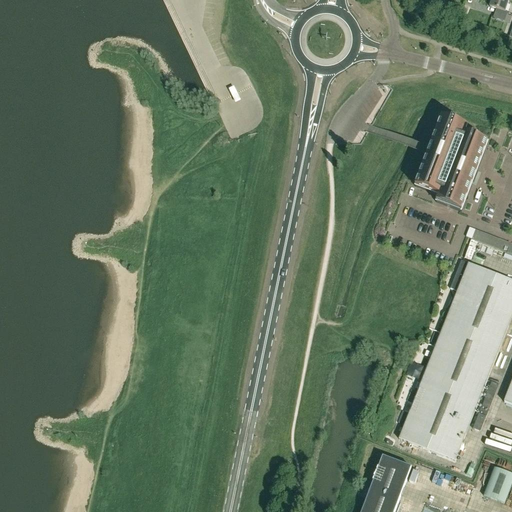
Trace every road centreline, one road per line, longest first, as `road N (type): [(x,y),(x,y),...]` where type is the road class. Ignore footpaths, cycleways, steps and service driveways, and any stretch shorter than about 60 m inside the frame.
road 1 (primary): [(231,511),(320,70)]
road 2 (residential): [(200,0),(195,29),(240,124)]
road 3 (tertiary): [(511,84),(387,53)]
